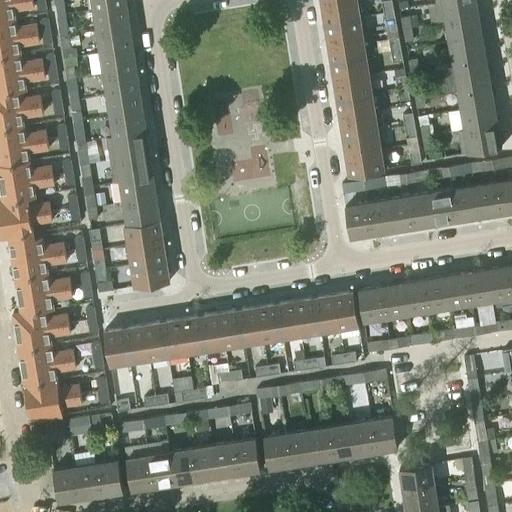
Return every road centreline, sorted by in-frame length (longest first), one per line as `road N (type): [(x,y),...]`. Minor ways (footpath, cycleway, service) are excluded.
road 1 (residential): [(205,0),(148,9),(193,287)]
road 2 (residential): [(363,511),(309,473),(64,511)]
road 3 (residential): [(333,265),(289,0)]
road 4 (residential): [(34,511),(2,334)]
road 5 (residential): [(333,265),(511,242)]
road 6 (residential): [(193,287),(333,265)]
